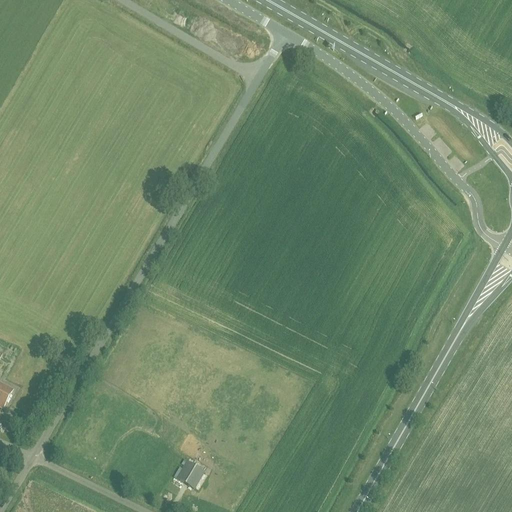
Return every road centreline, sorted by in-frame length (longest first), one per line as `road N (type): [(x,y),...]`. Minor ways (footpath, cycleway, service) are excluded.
road 1 (unclassified): [(34,457),(257,77)]
road 2 (unclassified): [(285,32),(391,107),(457,180)]
road 3 (secondary): [(356,511),(459,332)]
road 4 (primary): [(436,95),(267,0)]
road 5 (unclassified): [(257,77),(123,0)]
road 6 (unclassified): [(146,511),(34,457)]
